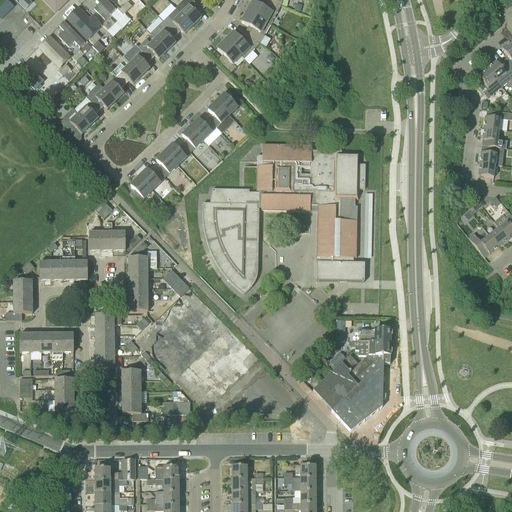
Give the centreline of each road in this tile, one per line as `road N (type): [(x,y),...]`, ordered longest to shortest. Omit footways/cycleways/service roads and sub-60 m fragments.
road 1 (residential): [(332,452),(327,421),(0,78)]
road 2 (residential): [(191,49),(222,81),(122,178),(92,148),(166,75)]
road 3 (residential): [(113,452),(111,388),(85,368),(82,294),(40,291),(37,324),(0,327)]
road 4 (tertiary): [(428,422),(415,293),(415,153)]
road 5 (residential): [(511,193),(468,185),(474,98),(458,69),(504,31),(511,7)]
